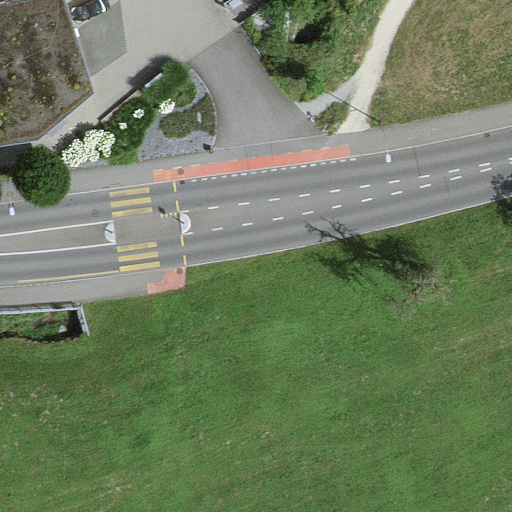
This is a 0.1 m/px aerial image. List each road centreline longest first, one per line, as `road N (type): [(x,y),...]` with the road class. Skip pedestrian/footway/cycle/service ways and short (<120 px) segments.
road 1 (secondary): [(511,161),(290,212),(0,246)]
road 2 (track): [(402,0),(345,124),(280,172)]
